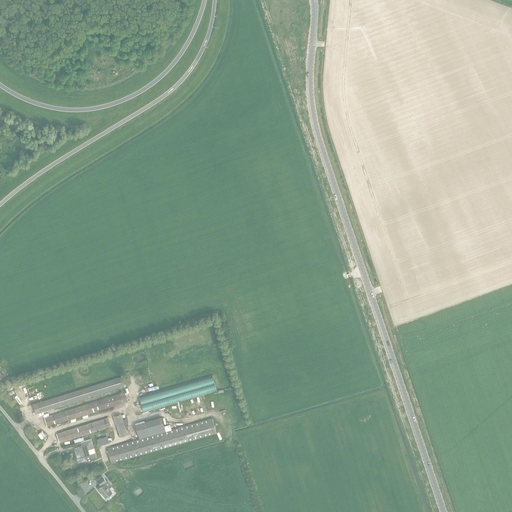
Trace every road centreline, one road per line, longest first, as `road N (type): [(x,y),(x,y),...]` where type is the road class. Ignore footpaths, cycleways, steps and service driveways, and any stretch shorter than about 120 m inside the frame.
road 1 (secondary): [(314,0),(313,121),(442,511)]
road 2 (primary): [(0,204),(170,90),(195,61),(214,0)]
road 3 (primary): [(204,0),(182,51),(128,98),(70,110),(0,84)]
road 4 (unclassified): [(83,511),(0,407)]
